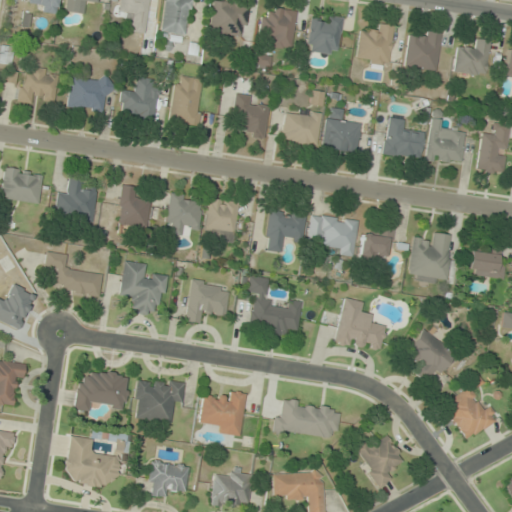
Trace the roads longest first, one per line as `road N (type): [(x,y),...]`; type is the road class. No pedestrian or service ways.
road 1 (residential): [(0,135),(511,213)]
road 2 (residential): [(480,511),(392,396),(348,374),(63,334)]
road 3 (residential): [(63,334),(34,511)]
road 4 (residential): [(404,511),(511,450)]
